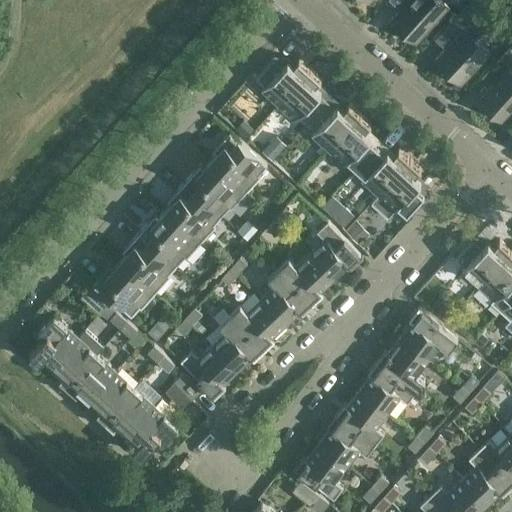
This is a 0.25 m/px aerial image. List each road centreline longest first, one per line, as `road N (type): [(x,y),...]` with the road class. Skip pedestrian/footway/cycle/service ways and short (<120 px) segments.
road 1 (residential): [(1,323),(295,0)]
road 2 (residential): [(343,333),(218,437),(223,466),(246,474),(258,469),(321,378)]
road 3 (residential): [(299,0),(488,168)]
road 4 (residential): [(343,333),(488,168)]
